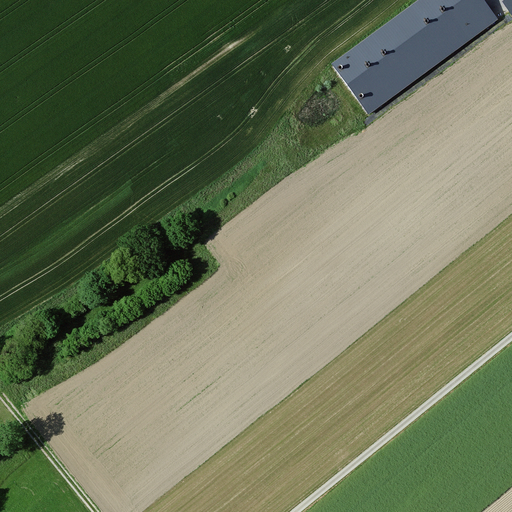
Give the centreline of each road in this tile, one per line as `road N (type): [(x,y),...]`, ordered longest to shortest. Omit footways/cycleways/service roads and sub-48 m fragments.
road 1 (track): [(511,329),(293,511)]
road 2 (track): [(97,511),(0,378)]
